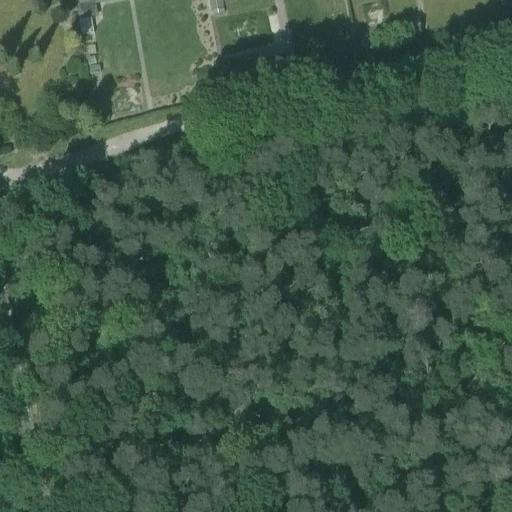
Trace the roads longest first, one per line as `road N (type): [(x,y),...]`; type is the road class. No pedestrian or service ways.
road 1 (track): [(511,42),(186,121),(0,189)]
road 2 (unclassified): [(0,296),(41,511)]
road 3 (unknown): [(0,32),(177,0)]
